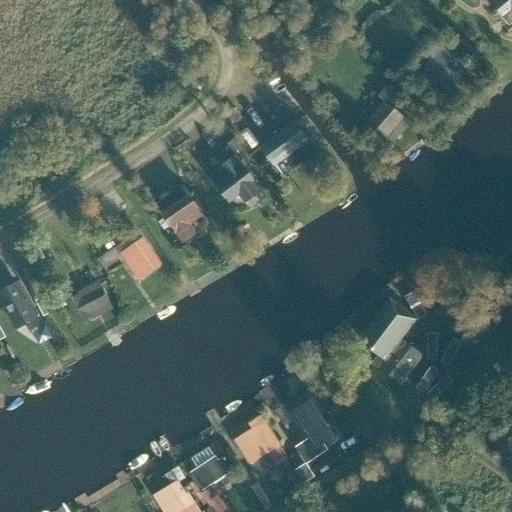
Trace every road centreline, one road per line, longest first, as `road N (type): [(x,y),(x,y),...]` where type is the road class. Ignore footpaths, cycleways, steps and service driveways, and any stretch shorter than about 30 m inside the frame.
road 1 (track): [(186,0),(222,59),(209,93),(110,173),(0,233)]
road 2 (track): [(511,484),(432,406),(416,403)]
